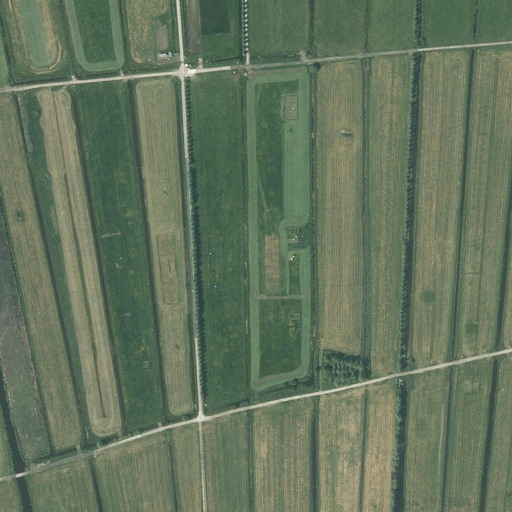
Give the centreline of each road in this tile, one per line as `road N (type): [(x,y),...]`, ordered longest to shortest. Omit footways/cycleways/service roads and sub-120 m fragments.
road 1 (track): [(95,450),(201,414),(177,0)]
road 2 (track): [(511,42),(0,90)]
road 3 (track): [(200,421),(511,350)]
road 4 (track): [(9,476),(95,450),(107,511)]
